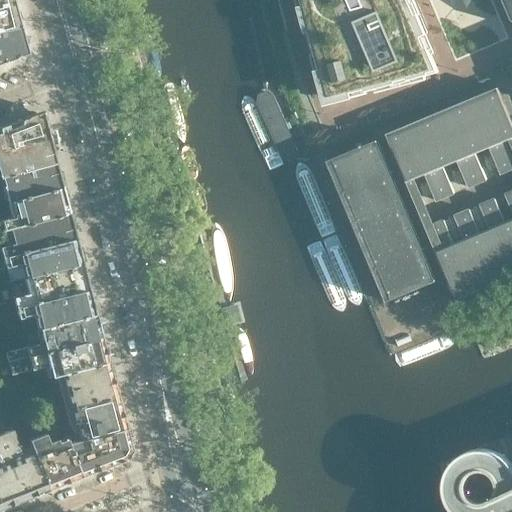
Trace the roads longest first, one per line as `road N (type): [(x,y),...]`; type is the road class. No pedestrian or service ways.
road 1 (primary): [(179,480),(77,73)]
road 2 (unknown): [(511,477),(496,459),(464,464),(457,493),(481,511)]
